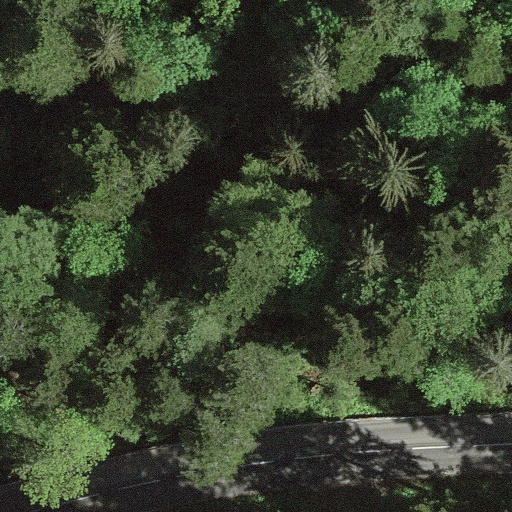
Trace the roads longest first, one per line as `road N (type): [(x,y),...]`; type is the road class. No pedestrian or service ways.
road 1 (unclassified): [(0,89),(511,101)]
road 2 (tertiary): [(511,433),(303,458),(46,511)]
